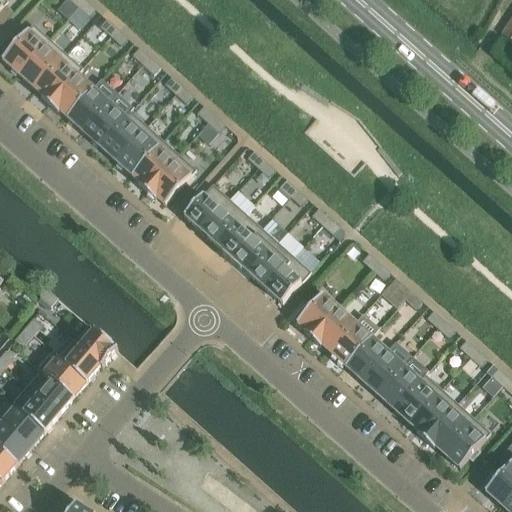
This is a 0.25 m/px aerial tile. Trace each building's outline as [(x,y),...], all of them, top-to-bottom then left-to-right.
[(1,0),(0,0),(0,15),(6,9),(8,6),(1,0)] [(69,0),(68,2),(79,12),(86,4),(81,0),(69,0)] [(89,22),(96,14),(86,4),(79,12),(89,22)] [(6,9),(0,15),(0,27),(2,30),(15,16),(6,9)] [(511,21),(502,37),(511,44),(511,21)] [(100,31),(111,41),(118,33),(107,23),(100,31)] [(3,64),(18,78),(49,43),(33,29),(2,63),(3,65),(3,64)] [(122,50),(129,43),(118,33),(111,41),(122,50)] [(49,43),(18,78),(35,92),(66,58),(49,43)] [(132,60),(143,69),(150,62),(139,52),(132,60)] [(66,58),(35,92),(43,100),(41,101),(50,109),(77,78),(78,79),(83,73),(66,58)] [(154,79),(161,71),(150,62),(143,69),(154,79)] [(77,78),(50,109),(58,117),(60,115),(59,115),(60,115),(67,121),(67,122),(94,92),(78,79),(77,78)] [(165,89),(176,99),(183,91),(172,81),(165,89)] [(94,92),(67,122),(68,122),(84,136),(118,98),(102,83),(94,92)] [(187,108),(194,101),(183,91),(176,99),(187,108)] [(118,98),(84,136),(100,151),(126,122),(125,121),(130,115),(133,112),(118,98)] [(197,118),(208,128),(215,120),(204,110),(197,118)] [(126,122),(100,151),(104,154),(108,158),(116,165),(147,131),(130,115),(125,121),(126,122)] [(219,137),(226,129),(215,120),(208,128),(219,137)] [(147,131),(116,165),(132,179),(133,180),(164,145),(147,131)] [(164,145),(133,180),(140,186),(139,187),(138,188),(147,196),(180,160),(164,145)] [(247,163),(258,173),(265,165),(254,155),(247,163)] [(180,160),(147,196),(155,204),(157,202),(156,202),(157,202),(164,208),(165,209),(174,200),(182,191),(196,175),(180,160)] [(269,182),(276,174),(265,165),(258,173),(269,182)] [(280,192),(290,201),(297,193),(287,184),(280,192)] [(213,189),(184,221),(186,222),(188,224),(193,229),(201,235),(229,204),(213,189)] [(182,191),(174,200),(181,207),(190,197),(182,191)] [(301,211),(308,203),(297,193),(290,201),(301,211)] [(229,204),(201,235),(210,243),(209,243),(214,248),(214,247),(217,250),(246,218),(254,209),(238,194),(229,204)] [(312,220),(323,230),(330,222),(319,212),(312,220)] [(246,218),(217,250),(224,256),(223,258),(225,260),(231,266),(232,267),(262,233),(246,218)] [(262,233),(232,267),(233,268),(239,273),(241,275),(243,273),(250,279),(279,248),(288,237),(272,222),(262,233)] [(333,240),(340,232),(330,222),(323,230),(333,240)] [(279,248),(250,279),(253,282),(252,282),(257,286),(258,286),(266,294),(295,262),(279,248)] [(362,265),(373,275),(380,267),(369,258),(362,265)] [(295,262),(266,294),(274,301),(279,305),(282,308),(281,308),(283,309),(311,277),(295,262)] [(384,285),(391,277),(380,267),(373,275),(384,285)] [(394,294),(405,304),(412,296),(401,286),(394,294)] [(41,302),(42,303),(51,311),(58,303),(47,294),(41,302)] [(416,314),(423,306),(412,296),(405,304),(416,314)] [(303,336),(311,343),(339,312),(324,298),(323,297),(296,327),(298,328),(305,334),(304,334),(303,336)] [(339,312),(311,343),(320,351),(322,349),(329,356),(355,326),(339,312)] [(427,323),(437,333),(444,325),(434,315),(427,323)] [(355,326),(329,356),(345,370),(372,341),(378,333),(362,319),(355,326)] [(34,322),(24,333),(32,340),(42,329),(34,322)] [(448,342),(455,334),(444,325),(437,333),(448,342)] [(75,346),(104,371),(106,369),(110,364),(118,354),(109,346),(111,343),(100,333),(97,336),(89,329),(75,346)] [(24,333),(15,344),(23,351),(32,340),(24,333)] [(55,358),(88,386),(95,378),(99,373),(101,371),(101,372),(102,373),(104,371),(75,346),(69,341),(55,358)] [(372,341),(345,370),(346,371),(362,385),(388,355),(372,341)] [(459,352),(470,362),(477,354),(466,344),(459,352)] [(481,372),(488,364),(477,354),(470,362),(481,372)] [(6,355),(0,361),(0,368),(4,373),(14,362),(6,355)] [(41,375),(74,403),(74,402),(77,399),(80,395),(86,388),(87,388),(88,386),(87,386),(88,386),(55,358),(53,355),(37,373),(40,376),(41,375)] [(388,355),(362,385),(378,399),(404,370),(388,355)] [(404,370),(378,399),(382,402),(381,403),(386,406),(394,414),(426,379),(429,376),(412,361),(404,370)] [(492,381),(502,391),(509,383),(499,373),(492,381)] [(27,391),(60,419),(67,411),(71,406),(73,403),(74,403),(41,375),(40,376),(27,391)] [(426,379),(394,414),(411,429),(442,394),(426,379)] [(511,399),(511,385),(509,383),(502,391),(511,399)] [(15,410),(46,436),(53,427),(53,428),(57,423),(57,422),(60,419),(27,391),(12,409),(15,411),(15,410)] [(442,394),(411,429),(418,435),(416,437),(425,445),(458,408),(442,394)] [(458,408),(425,445),(434,452),(435,451),(435,450),(443,458),(474,423),(458,408)] [(1,427),(31,452),(35,449),(38,444),(44,437),(45,437),(46,436),(15,410),(15,411),(1,427)] [(474,423),(443,458),(446,460),(446,461),(450,464),(451,464),(458,471),(460,473),(469,462),(472,465),(480,456),(477,453),(491,438),(474,423)] [(0,454),(17,469),(18,468),(20,466),(24,461),(31,452),(1,427),(0,428),(0,454)] [(0,482),(3,486),(10,477),(15,472),(14,472),(17,469),(17,470),(17,469),(0,454),(0,482)] [(486,496),(501,509),(511,497),(511,464),(484,495),(486,496)] [(511,511),(511,497),(501,509),(504,511),(511,511)]
